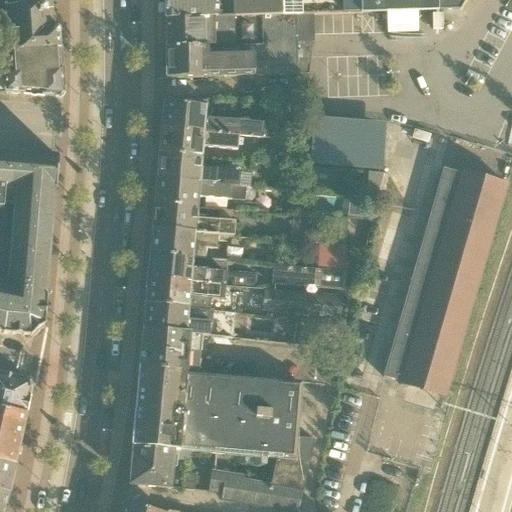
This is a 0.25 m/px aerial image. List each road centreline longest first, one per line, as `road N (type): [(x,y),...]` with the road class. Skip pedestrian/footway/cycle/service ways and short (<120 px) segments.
road 1 (secondary): [(87,374),(107,169),(108,0)]
road 2 (residential): [(243,511),(69,482)]
